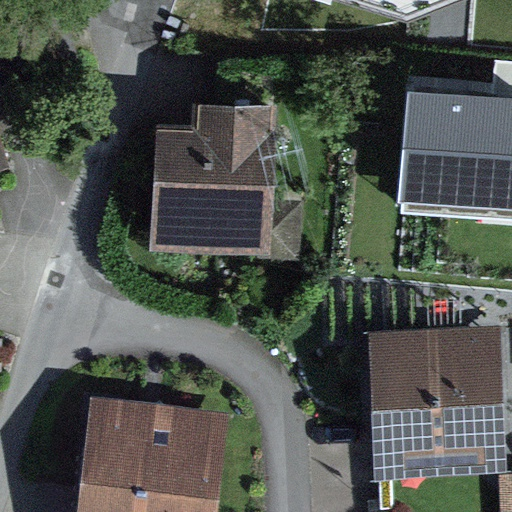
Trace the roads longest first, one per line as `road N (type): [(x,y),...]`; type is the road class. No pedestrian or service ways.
road 1 (residential): [(67,301),(214,345),(265,380),(284,426),(288,511)]
road 2 (residential): [(67,301),(156,0)]
road 3 (residential): [(0,475),(67,301)]
